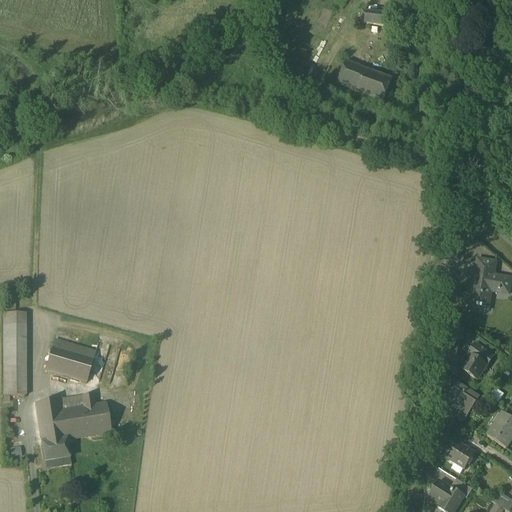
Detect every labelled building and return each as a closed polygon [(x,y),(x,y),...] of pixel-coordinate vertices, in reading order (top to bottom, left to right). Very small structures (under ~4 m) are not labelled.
[(389,18),(363,15),(362,26),(388,29),(389,18)] [(392,81),(344,64),(336,85),(384,103),(392,81)] [(496,264),(478,261),(470,309),(488,312),(491,293),(509,296),(511,280),(493,277),(496,264)] [(25,389),(25,315),(3,315),(3,389),(25,389)] [(461,328),(454,324),(452,340),(459,341),(461,328)] [(95,354),(54,342),(45,372),(87,384),(95,354)] [(484,350),(481,351),(478,349),(477,350),(478,350),(473,357),(487,366),(492,359),(493,360),(493,359),(490,358),(490,354),(487,355),(484,353),(484,350)] [(473,358),(464,372),(463,371),(462,372),(463,373),(476,382),(477,382),(478,382),(477,381),(486,367),(487,368),(488,367),(473,357),(472,357),(473,358)] [(456,361),(449,360),(447,371),(453,375),(456,361)] [(448,380),(442,390),(452,396),(458,387),(448,380)] [(479,400),(458,387),(452,396),(443,411),(456,419),(450,427),(451,428),(458,418),(465,422),(479,400)] [(25,389),(3,389),(3,398),(25,397),(25,389)] [(84,409),(62,412),(60,401),(36,405),(42,445),(67,441),(67,443),(73,442),(72,440),(111,434),(106,405),(95,407),(93,396),(82,398),(84,409)] [(511,421),(503,416),(488,439),(506,451),(511,442),(511,421)] [(42,445),(45,463),(70,459),(67,443),(67,441),(42,445)] [(475,455),(458,444),(448,460),(465,470),(475,455)] [(11,449),(12,458),(21,458),(21,448),(11,449)] [(70,459),(45,463),(46,471),(71,467),(70,459)] [(472,491),(456,481),(451,489),(465,498),(464,499),(467,500),(472,492),(472,491)] [(450,490),(438,483),(429,498),(441,506),(439,510),(442,511),(455,511),(464,499),(465,498),(451,489),(450,490)] [(511,502),(498,494),(492,503),(506,511),(510,511),(511,509),(511,502)]
